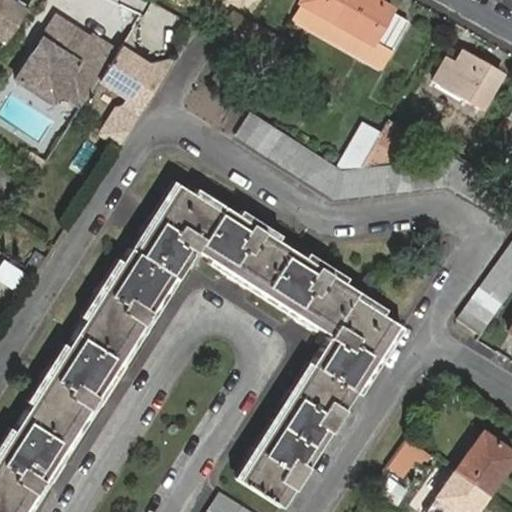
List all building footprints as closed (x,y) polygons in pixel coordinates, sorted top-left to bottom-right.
[(24,0),(0,0),(0,34),(8,39),(31,3),(24,0)] [(318,10),(301,0),(291,19),(335,45),(345,27),(317,11),(318,10)] [(317,11),(345,27),(360,0),(301,0),(318,10),(317,11)] [(373,0),(360,0),(345,27),(373,43),(374,41),(391,51),(407,21),(390,11),(391,10),(373,0)] [(220,36),(239,47),(242,43),(252,25),(232,14),(220,36)] [(60,91),(82,105),(86,98),(98,81),(116,52),(93,36),(90,40),(56,17),(41,41),(44,43),(37,55),(34,52),(16,81),(52,104),(60,91)] [(281,41),(252,25),(242,43),(271,59),(281,41)] [(373,43),(345,27),(335,45),(380,70),(391,51),(374,41),(373,43)] [(41,41),(34,52),(37,55),(44,43),(41,41)] [(136,117),(168,68),(157,60),(145,64),(144,66),(137,62),(139,60),(119,48),(116,52),(98,81),(126,100),(121,107),(136,117)] [(452,68),(443,63),(433,81),(480,109),(501,72),(463,49),(456,62),(452,68)] [(447,57),(443,63),(452,68),(456,62),(447,57)] [(236,64),(226,59),(212,84),(236,100),(240,91),(225,84),(236,64)] [(285,134),(249,111),(233,137),(332,199),(444,186),(511,223),(511,237),(455,321),(478,335),(511,287),(511,190),(453,158),(383,165),(373,166),(341,170),(337,167),(289,136),(285,134)] [(373,166),(383,165),(403,131),(387,121),(380,134),(362,166),(360,168),(373,166)] [(343,156),(362,166),(380,134),(361,124),(343,156)] [(341,170),(360,168),(362,166),(343,156),(337,167),(341,170)] [(127,249),(103,286),(99,284),(92,294),(96,297),(48,372),(44,369),(37,380),(42,382),(0,447),(0,511),(22,511),(172,279),(177,282),(190,262),(197,266),(202,258),(321,333),(315,342),(323,347),(236,482),(278,509),(394,327),(384,320),(387,316),(375,308),(373,313),(351,299),(354,295),(332,281),(335,276),(322,268),(319,272),(264,238),(268,231),(256,224),(253,230),(220,209),(217,213),(196,200),(199,196),(187,188),(184,192),(174,186),(132,252),(127,249)] [(453,471),(486,495),(511,457),(511,453),(481,432),(453,471)] [(405,438),(390,459),(402,468),(418,447),(405,438)] [(453,471),(451,471),(423,511),(422,511),(473,511),(486,495),(453,471)] [(247,511),(221,494),(209,511),(247,511)]
